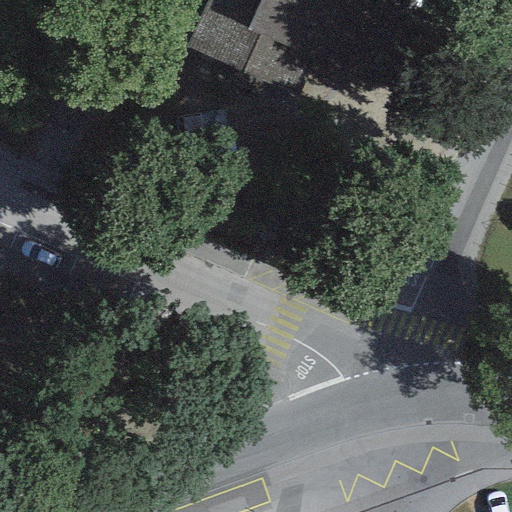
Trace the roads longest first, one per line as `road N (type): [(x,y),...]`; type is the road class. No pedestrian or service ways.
road 1 (residential): [(511,93),(368,406)]
road 2 (residential): [(368,406),(73,511)]
road 3 (residential): [(511,400),(450,393),(368,406)]
